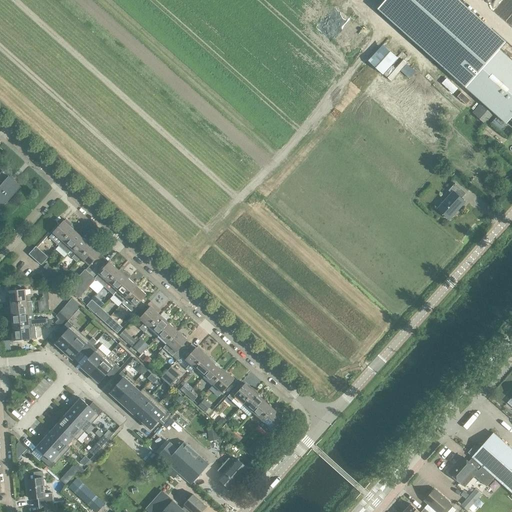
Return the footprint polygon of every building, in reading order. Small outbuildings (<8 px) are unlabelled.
[(386,0),(378,9),(379,9),(387,16),(386,16),(388,17),(395,24),(396,25),(397,25),(404,31),(404,32),(405,33),(405,32),(413,39),(466,87),(496,114),(507,123),(510,120),(511,121),(511,60),(499,49),(482,34),(488,26),(458,0),(386,0)] [(384,43),(369,59),(384,73),(399,57),(384,43)] [(403,58),(388,76),(392,79),(402,69),(410,77),(417,70),(403,58)] [(448,77),(443,82),(454,92),(459,87),(448,77)] [(462,91),(458,95),(466,103),(471,99),(462,91)] [(481,103),(472,112),(485,124),(493,115),(481,103)] [(0,209),(1,208),(20,187),(8,176),(1,183),(0,182),(0,209)] [(462,199),(467,193),(456,183),(450,190),(454,193),(440,210),(450,219),(466,202),(462,199)] [(53,232),(58,237),(54,241),(59,245),(74,229),(64,220),(53,232)] [(83,237),(74,229),(59,245),(68,253),(83,237)] [(92,245),(83,237),(68,253),(68,254),(72,249),(76,253),(72,258),(77,262),(81,257),(92,245)] [(101,253),(92,245),(81,257),(90,265),(101,253)] [(33,249),(29,254),(41,265),(49,257),(36,246),(33,249)] [(110,261),(98,274),(95,278),(96,279),(104,286),(119,270),(110,261)] [(44,267),(50,273),(53,269),(47,263),(44,267)] [(50,273),(60,281),(69,271),(64,266),(61,270),(57,266),(54,269),(53,269),(50,273)] [(85,269),(68,289),(73,293),(91,274),(85,269)] [(128,278),(119,270),(104,286),(113,295),(118,290),(128,278)] [(91,274),(73,293),(79,299),(96,279),(95,278),(91,274)] [(137,286),(128,278),(118,290),(113,295),(122,303),(137,286)] [(147,295),(137,286),(122,303),(132,311),(147,295)] [(10,291),(11,303),(27,301),(32,301),(32,295),(26,295),(26,289),(10,291)] [(72,298),(69,302),(78,310),(82,306),(72,298)] [(92,300),(87,305),(96,314),(101,308),(92,300)] [(27,301),(11,303),(12,315),(28,314),(27,301)] [(78,310),(69,302),(65,306),(74,315),(78,310)] [(65,306),(61,310),(70,319),(74,315),(65,306)] [(140,318),(145,323),(140,328),(145,332),(149,327),(160,315),(151,306),(140,318)] [(96,314),(105,322),(110,316),(101,308),(96,314)] [(61,310),(57,315),(61,319),(66,323),(70,319),(61,310)] [(28,314),(12,315),(13,327),(35,325),(36,325),(35,319),(29,319),(28,314)] [(169,323),(160,315),(149,327),(158,335),(169,323)] [(110,316),(105,322),(118,333),(123,327),(110,316)] [(57,323),(62,328),(66,323),(61,319),(57,323)] [(81,333),(68,321),(59,331),(63,335),(56,343),(65,351),(81,333)] [(178,331),(169,323),(158,335),(167,343),(178,331)] [(35,325),(13,327),(15,340),(36,338),(35,325)] [(132,346),(136,341),(124,330),(120,335),(132,346)] [(188,339),(178,331),(167,343),(177,351),(173,356),(177,360),(188,348),(184,344),(188,339)] [(81,333),(65,351),(74,360),(74,359),(81,351),(85,355),(93,346),(89,342),(90,341),(81,333)] [(141,354),(144,351),(138,345),(135,349),(141,354)] [(97,350),(93,346),(85,355),(89,359),(82,366),(82,367),(91,375),(107,356),(99,348),(97,350)] [(195,368),(206,356),(203,353),(204,351),(199,346),(197,348),(197,347),(186,359),(190,364),(186,368),(191,373),(195,368)] [(121,368),(107,356),(91,375),(100,383),(100,382),(107,374),(111,378),(121,368)] [(204,376),(215,364),(217,362),(211,357),(210,359),(206,356),(195,368),(204,376)] [(224,372),(215,364),(204,376),(213,384),(224,372)] [(162,377),(171,385),(179,376),(170,368),(162,377)] [(136,382),(127,374),(126,375),(122,371),(114,380),(118,384),(111,392),(110,392),(119,400),(132,385),(136,382)] [(233,380),(224,372),(213,384),(222,392),(233,380)] [(187,382),(180,389),(187,395),(190,391),(193,388),(187,382)] [(237,387),(228,396),(232,400),(236,396),(244,404),(255,392),(246,383),(240,389),(237,387)] [(132,385),(119,400),(127,407),(140,392),(132,385)] [(152,396),(143,388),(127,407),(135,414),(152,396)] [(197,397),(190,391),(187,395),(194,401),(197,397)] [(255,392),(244,404),(253,412),(264,400),(255,392)] [(152,396),(135,414),(143,422),(160,403),(152,396)] [(181,396),(176,400),(181,404),(185,400),(181,396)] [(81,398),(74,407),(92,424),(104,411),(93,402),(89,406),(82,399),(81,398)] [(264,400),(253,412),(262,420),(273,408),(264,400)] [(202,402),(199,406),(206,412),(209,408),(202,402)] [(168,411),(160,403),(143,422),(151,429),(159,421),(163,425),(171,416),(167,412),(168,411)] [(74,407),(66,415),(85,432),(92,424),(74,407)] [(273,408),(262,420),(258,425),(267,433),(262,439),(267,443),(283,426),(278,422),(282,416),(273,408)] [(66,415),(59,423),(78,440),(85,432),(66,415)] [(227,423),(223,418),(219,423),(223,427),(227,423)] [(59,423),(52,431),(71,448),(67,444),(74,437),(78,440),(59,423)] [(235,432),(230,426),(226,430),(232,435),(235,432)] [(218,429),(208,430),(208,440),(219,440),(218,429)] [(90,449),(95,453),(113,434),(108,430),(90,449)] [(52,431),(45,439),(63,456),(71,448),(52,431)] [(235,432),(232,435),(239,442),(242,438),(235,432)] [(511,449),(495,434),(474,457),(473,458),(483,467),(494,477),(511,493),(511,449)] [(63,456),(45,439),(37,447),(46,455),(42,459),(52,468),(63,456)] [(18,459),(27,449),(19,442),(17,445),(18,459)] [(192,483),(209,464),(185,442),(178,449),(170,442),(160,454),(192,483)] [(85,464),(91,459),(86,454),(81,460),(85,464)] [(494,477),(483,467),(473,458),(469,463),(463,457),(458,463),(459,464),(450,474),(464,487),(475,476),(487,486),(494,477)] [(231,489),(249,469),(237,458),(234,462),(229,458),(219,470),(223,474),(219,479),(231,489)] [(77,461),(61,478),(67,483),(83,467),(77,461)] [(39,497),(39,505),(54,503),(53,492),(45,493),(44,477),(29,479),(31,498),(39,497)] [(97,511),(105,503),(78,478),(70,486),(97,511)] [(425,500),(437,511),(448,511),(454,506),(435,489),(425,500)] [(145,509),(149,511),(186,511),(183,508),(173,500),(162,490),(145,509)] [(184,504),(186,505),(183,508),(186,511),(202,511),(207,506),(193,494),(184,504)] [(469,511),(478,511),(489,500),(483,495),(469,511)] [(54,503),(39,505),(40,511),(39,511),(58,511),(55,511),(54,503)]
